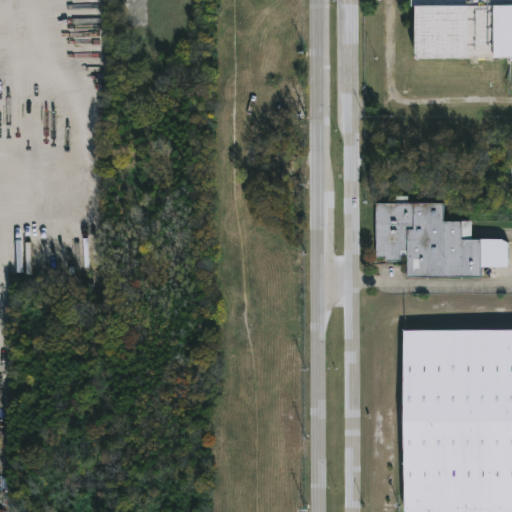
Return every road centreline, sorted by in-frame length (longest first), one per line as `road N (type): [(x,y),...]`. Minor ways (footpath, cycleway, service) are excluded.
road 1 (secondary): [(321,0),(320,511)]
road 2 (secondary): [(351,511),(350,0)]
